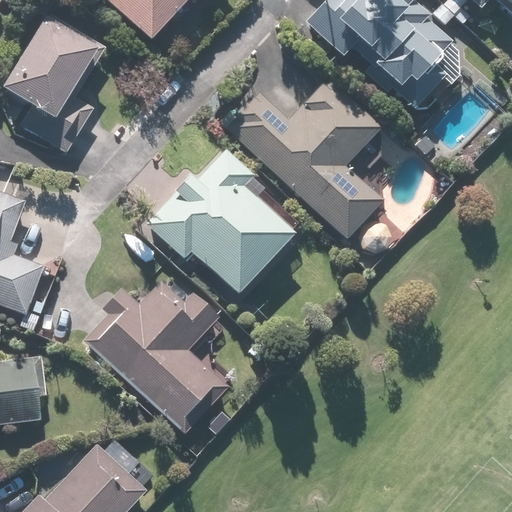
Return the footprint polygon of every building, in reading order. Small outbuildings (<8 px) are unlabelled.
[(91,0),(89,3),(143,50),(186,0),(91,0)] [(451,56),(401,0),(347,0),(344,3),(341,0),(329,0),(297,27),(330,66),(350,50),(366,70),(362,73),(383,98),(388,94),(406,116),(436,81),(452,84),(451,56)] [(511,0),(442,0),(426,17),(441,32),(451,23),(458,30),(473,15),(484,3),(510,29),(511,27),(511,0)] [(49,33),(34,25),(0,82),(0,103),(22,116),(14,129),(61,157),(86,113),(69,103),(99,53),(53,26),(49,33)] [(287,126),(252,95),(215,136),(338,247),(375,207),(337,173),(372,134),(321,88),(287,126)] [(241,182),(214,158),(189,185),(185,181),(138,232),(174,265),(180,259),(226,301),(280,243),(228,195),(241,182)] [(0,308),(21,315),(35,271),(1,260),(19,202),(0,196),(0,308)] [(94,329),(80,346),(176,440),(221,393),(183,356),(214,323),(186,296),(177,305),(157,286),(135,309),(118,293),(88,323),(94,329)] [(0,427),(35,424),(29,360),(0,363),(0,427)] [(38,503),(35,501),(23,511),(127,511),(143,497),(95,447),(38,503)]
